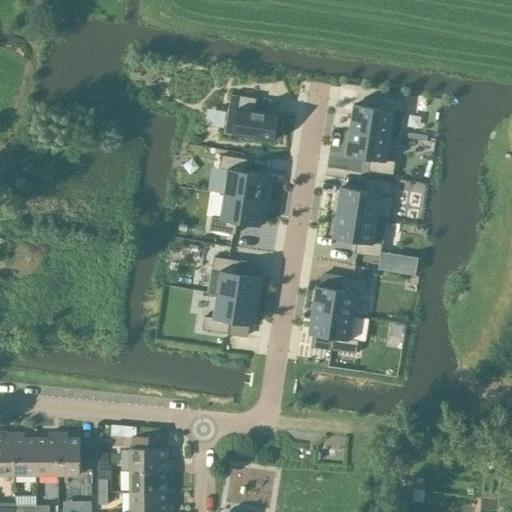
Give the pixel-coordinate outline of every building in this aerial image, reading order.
[(231,94),(225,133),(274,140),(278,115),(255,111),(257,98),(231,94)] [(354,104),(350,129),(391,136),(399,137),(405,99),(380,95),(377,108),(354,104)] [(350,129),(346,154),(370,157),(368,170),(393,174),(395,161),(387,159),(391,136),(350,129)] [(222,154),(219,168),(228,169),(224,193),(265,200),(269,175),(245,171),(247,158),(222,154)] [(341,186),(337,211),(378,217),(381,193),(390,195),(392,181),(367,177),(365,190),(341,186)] [(212,217),(210,230),(235,234),(237,221),(261,225),(265,200),(224,193),(220,218),(212,217)] [(356,239),(354,253),(380,257),(386,218),(378,217),(337,211),(333,236),(356,239)] [(214,256),(208,293),(217,295),(217,294),(257,300),(261,277),(258,276),(238,273),(240,260),(239,260),(214,256)] [(317,285),(313,309),(353,315),(357,292),(366,294),(368,280),(343,276),(342,276),(340,289),(320,286),(317,285)] [(205,316),(203,329),(228,333),(230,320),(250,323),(253,324),(257,300),(217,294),(217,295),(213,317),(205,316)] [(313,309),(309,332),(313,333),(333,336),(331,349),(356,353),(358,340),(350,338),(353,315),(313,309)] [(0,473),(15,474),(15,432),(6,432),(6,430),(0,430),(0,473)] [(37,474),(37,437),(25,437),(25,432),(15,432),(15,474),(37,474)] [(59,474),(59,432),(49,432),(49,437),(37,437),(37,474),(59,474)] [(59,432),(59,474),(81,474),(81,468),(92,468),(92,442),(81,442),(81,437),(68,437),(68,432),(59,432)] [(130,469),(171,469),(171,459),(167,459),(167,447),(163,447),(162,435),(131,435),(131,447),(130,447),(130,469)] [(108,453),(98,453),(98,470),(109,469),(108,453)] [(171,478),(171,469),(130,469),(130,491),(167,490),(167,478),(171,478)] [(98,478),(98,491),(108,491),(108,478),(98,478)] [(147,511),(164,511),(163,511),(171,511),(172,503),(167,503),(167,490),(130,491),(130,511),(147,511)] [(108,491),(98,491),(98,504),(108,504),(108,491)] [(0,511),(15,511),(16,504),(15,502),(0,501),(0,511)] [(91,511),(92,502),(78,502),(77,511),(91,511)]
